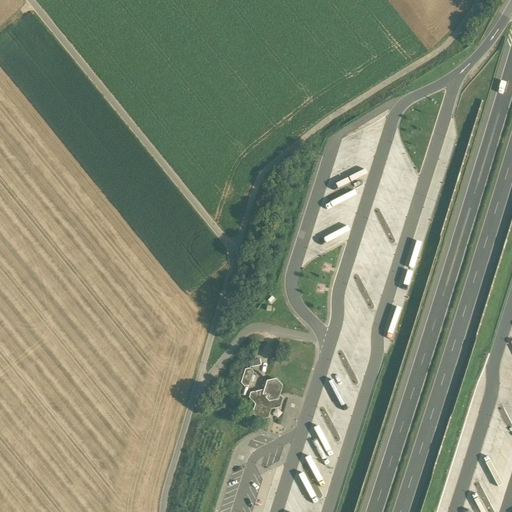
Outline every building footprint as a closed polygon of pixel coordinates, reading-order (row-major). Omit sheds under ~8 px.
[(374,124),(360,130),(362,135),(376,130),(374,124)] [(346,166),(371,156),(369,151),(344,161),(346,166)] [(353,182),(362,178),(360,172),(333,184),(337,191),(327,196),(330,201),(356,189),(353,182)] [(339,238),(314,250),(318,257),(342,244),(339,238)] [(250,370),(245,371),(240,384),(244,388),(249,387),(253,373),(250,370)] [(276,380),(266,382),(264,391),(262,396),(269,403),(278,401),(282,387),(276,380)] [(264,391),(250,394),(249,399),(255,406),(252,415),(258,422),(268,420),(269,415),(266,411),(269,403),(262,396),(264,391)]
